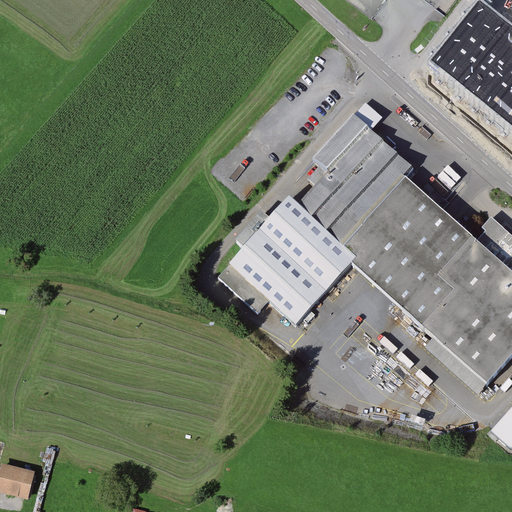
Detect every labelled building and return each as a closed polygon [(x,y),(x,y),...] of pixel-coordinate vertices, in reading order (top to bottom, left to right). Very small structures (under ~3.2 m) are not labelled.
[(432,67),(511,131),(511,26),(484,4),(432,67)] [(358,269),(498,391),(511,374),(511,230),(497,217),(480,237),(415,179),(422,170),(376,129),(384,120),(366,104),(317,161),(332,174),(304,206),(293,197),(275,217),(269,212),(237,248),(248,257),(225,283),(262,315),(272,303),(303,331),(358,269)] [(318,170),(308,181),(318,190),(328,178),(318,170)] [(434,343),(427,351),(480,398),(487,391),(434,343)] [(511,409),(492,431),(510,448),(511,448),(511,409)] [(36,472),(3,464),(0,477),(0,492),(29,499),(36,472)]
